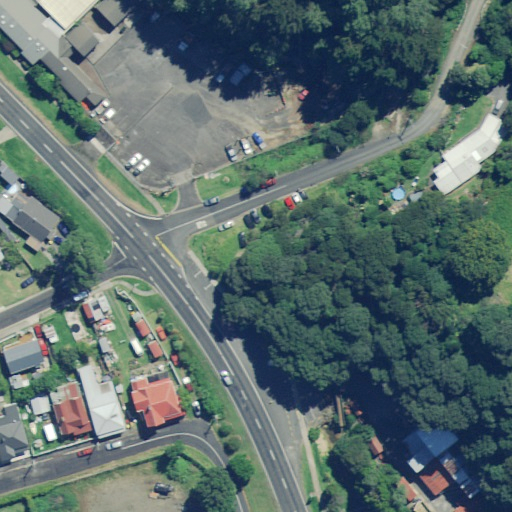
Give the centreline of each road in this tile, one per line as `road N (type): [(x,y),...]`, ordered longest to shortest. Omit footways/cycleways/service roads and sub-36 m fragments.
road 1 (unclassified): [(484,0),(443,89),(413,128),(142,244)]
road 2 (primary): [(295,511),(240,386),(142,244)]
road 3 (unclassified): [(0,485),(191,431),(244,511)]
road 4 (primary): [(142,244),(0,98)]
road 5 (unclassified): [(0,320),(142,244)]
